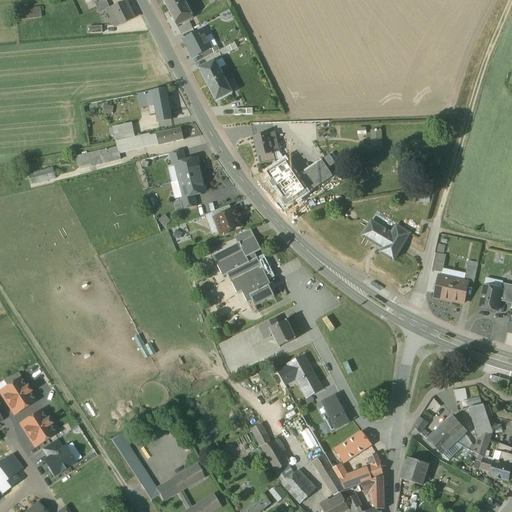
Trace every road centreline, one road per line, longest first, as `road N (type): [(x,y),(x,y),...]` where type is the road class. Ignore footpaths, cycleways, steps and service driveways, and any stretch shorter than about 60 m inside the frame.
road 1 (tertiary): [(412,323),(316,258),(240,179),(140,0)]
road 2 (track): [(509,0),(435,225)]
road 3 (track): [(0,297),(120,479)]
road 4 (residential): [(393,459),(370,435),(284,281)]
road 5 (residential): [(412,323),(393,459)]
